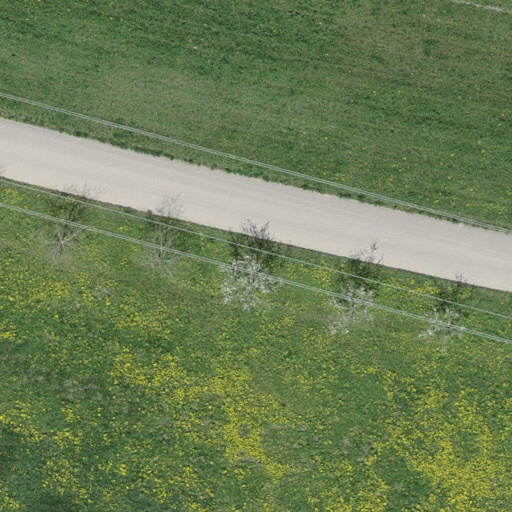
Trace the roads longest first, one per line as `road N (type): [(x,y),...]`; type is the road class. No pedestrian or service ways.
road 1 (residential): [(511,273),(0,143)]
road 2 (motorway): [(0,3),(511,123)]
